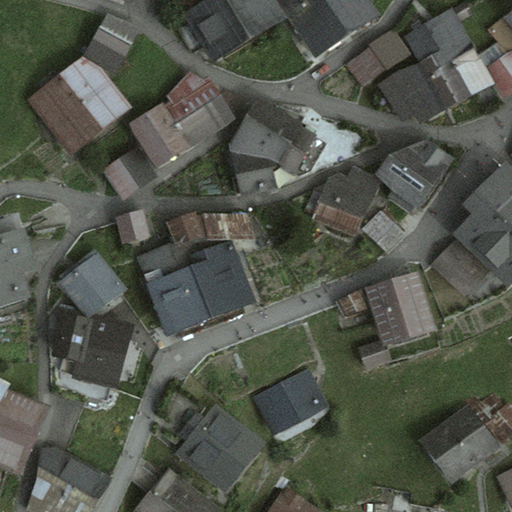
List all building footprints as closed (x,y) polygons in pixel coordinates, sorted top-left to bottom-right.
[(173,0),(181,12),(199,0),(173,0)] [(207,46),(213,56),(276,19),(264,0),(229,0),(178,30),(192,55),(207,46)] [(315,53),(371,16),(360,0),(288,0),(298,13),(292,18),(315,53)] [(452,12),(458,22),(471,15),(465,5),(452,12)] [(501,45),(500,46),(508,56),(509,55),(510,56),(511,54),(511,15),(490,33),(501,45)] [(428,63),(423,66),(444,107),(465,95),(443,58),(464,46),(449,19),(414,41),(421,55),(425,56),(428,63)] [(89,58),(111,70),(132,34),(110,22),(89,58)] [(369,48),(372,52),(384,69),(407,53),(392,34),(369,48)] [(486,84),(464,46),(443,58),(465,95),(486,84)] [(500,46),(480,58),(505,95),(511,90),(511,76),(507,69),(511,65),(511,61),(508,56),(500,46)] [(384,69),(372,52),(349,68),(360,84),(384,69)] [(90,76),(81,65),(32,103),(70,151),(124,109),(95,72),(90,76)] [(444,107),(423,66),(402,77),(400,74),(383,86),(404,118),(418,110),(423,118),(444,107)] [(161,113),(183,147),(227,119),(230,123),(247,104),(226,92),(215,101),(205,84),(190,76),(169,98),(173,103),(161,112),(161,113)] [(241,138),(232,149),(237,160),(245,194),(270,189),(269,186),(273,185),(272,176),(284,167),(298,177),(309,173),(325,148),(311,139),(314,133),(300,125),(304,119),(276,107),(272,116),(260,108),(241,138)] [(161,113),(161,112),(134,130),(156,164),(183,147),(161,113)] [(408,213),(439,172),(413,153),(392,162),(385,173),(379,170),(376,175),(396,190),(389,199),(408,213)] [(123,164),(138,187),(150,178),(135,156),(123,164)] [(138,187),(123,164),(110,173),(126,195),(138,187)] [(338,178),(331,180),(329,187),(315,191),(306,211),(316,216),(314,221),(348,236),(365,204),(369,207),(381,185),(354,172),(348,183),(338,178)] [(482,220),(466,237),(508,279),(511,275),(511,186),(508,183),(477,215),(482,220)] [(117,223),(123,245),(149,238),(143,216),(117,223)] [(367,229),(386,249),(398,237),(379,218),(367,229)] [(172,228),(178,246),(138,261),(147,286),(145,286),(163,334),(252,301),(232,247),(218,254),(209,242),(205,220),(193,220),(172,228)] [(205,220),(209,242),(250,240),(245,221),(205,220)] [(0,302),(20,296),(13,271),(27,267),(22,253),(28,251),(23,236),(0,242),(0,302)] [(452,245),(435,263),(465,292),(482,274),(452,245)] [(94,253),(60,280),(87,316),(122,290),(94,253)] [(374,298),(387,342),(428,329),(414,285),(374,298)] [(362,297),(339,308),(344,318),(369,311),(362,297)] [(66,356),(63,365),(113,376),(125,330),(67,315),(65,324),(63,323),(55,354),(66,356)] [(387,363),(381,343),(361,350),(367,370),(387,363)] [(276,428),(318,404),(305,382),(310,379),(308,374),(261,401),(276,428)] [(180,388),(161,434),(175,445),(182,437),(192,445),(184,454),(223,485),(254,447),(215,416),(208,425),(198,417),(205,408),(180,388)] [(494,396),(479,407),(502,442),(511,433),(511,412),(507,406),(504,409),(494,396)] [(38,414),(0,397),(0,460),(16,467),(38,414)] [(465,415),(429,442),(455,478),(492,451),(465,415)] [(41,454),(37,481),(86,511),(106,479),(62,453),(60,457),(52,452),(41,454)] [(410,505),(438,510),(445,472),(401,464),(402,458),(378,453),(360,456),(376,486),(412,494),(410,505)] [(511,475),(503,480),(511,498),(511,475)] [(206,511),(175,486),(170,484),(165,487),(155,479),(145,491),(155,499),(144,511),(206,511)] [(85,511),(86,511),(37,481),(29,507),(30,511),(85,511)] [(315,511),(278,490),(263,511),(315,511)]
